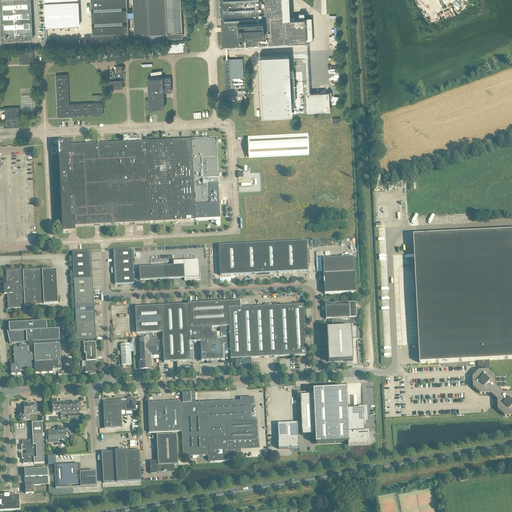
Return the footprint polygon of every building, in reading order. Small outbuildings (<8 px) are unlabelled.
[(0,0),(0,18),(1,41),(32,39),(29,0),(0,0)] [(43,0),(44,16),(78,15),(77,0),(43,0)] [(89,0),(91,33),(128,32),(126,0),(89,0)] [(132,0),(134,34),(149,34),(167,33),(167,38),(182,37),(180,0),(132,0)] [(313,40),(311,17),(304,18),(304,12),(299,13),(299,18),(296,18),(289,18),(288,0),(216,0),(217,18),(221,18),(222,32),(222,45),(223,45),(227,45),(234,45),(240,44),(243,44),(248,44),(287,42),(295,41),(305,41),(313,40)] [(33,50),(18,51),(19,64),(33,63),(33,50)] [(261,116),(291,114),(288,54),(258,56),(261,116)] [(228,59),(223,59),(224,89),(233,88),(233,78),(240,78),(243,78),(242,58),(239,58),(228,59)] [(56,75),(57,116),(103,114),(102,102),(69,104),(67,74),(56,75)] [(170,78),(162,78),(147,78),(149,108),(163,108),(162,93),(170,92),(170,78)] [(122,81),(118,81),(107,81),(107,89),(123,88),(122,81)] [(335,92),(306,93),(307,112),(336,110),(335,92)] [(19,119),(18,108),(10,108),(5,108),(5,123),(4,124),(4,127),(11,126),(11,125),(19,124),(19,119)] [(248,158),(289,156),(310,155),(309,135),(248,138),(248,158)] [(216,140),(194,141),(145,143),(149,224),(220,220),(216,140)] [(70,147),(70,142),(59,143),(63,232),(75,231),(75,227),(149,224),(145,143),(70,147)] [(489,370),(490,360),(511,358),(511,230),(414,236),(420,363),(478,361),(479,370),(473,378),(473,387),(480,394),(490,393),(498,400),(498,410),(505,416),(511,416),(511,392),(504,393),(497,386),(496,376),(489,370)] [(269,274),(308,272),(306,242),(218,246),(220,276),(259,274),(259,272),(261,272),(261,274),(266,274),(266,272),(268,272),(269,274)] [(132,250),(113,251),(115,285),(134,284),(132,250)] [(90,252),(72,253),(77,341),(96,340),(91,252),(90,252)] [(353,258),(323,259),(325,294),(355,293),(354,273),(353,258)] [(183,261),(184,265),(139,268),(140,281),(184,278),(184,281),(190,281),(194,281),(201,280),(200,274),(199,274),(199,260),(183,261)] [(4,294),(7,294),(8,309),(13,309),(23,308),(23,306),(59,305),(57,270),(42,271),(42,270),(23,271),(23,269),(6,270),(7,285),(4,285),(4,288),(3,288),(3,291),(4,291),(4,294)] [(202,361),(223,360),(223,359),(231,358),(231,359),(235,359),(235,370),(237,372),(250,371),(252,369),(251,358),(306,355),(303,305),(241,308),(240,301),(187,303),(187,305),(135,307),(136,334),(163,333),(164,362),(177,362),(177,373),(179,374),(188,374),(190,372),(189,361),(190,361),(189,342),(201,342),(202,361)] [(356,303),(349,303),(325,304),(326,319),(332,319),(356,318),(356,303)] [(332,319),(332,329),(352,328),(352,324),(356,324),(356,318),(332,319)] [(9,324),(9,330),(7,330),(10,344),(60,341),(59,329),(47,330),(46,322),(9,324)] [(352,328),(332,329),(326,329),(328,362),(353,361),(352,341),(352,339),(357,339),(357,327),(352,328)] [(140,344),(141,357),(139,357),(139,361),(139,370),(141,370),(152,369),(152,365),(154,365),(154,361),(151,361),(151,356),(159,355),(158,338),(140,339),(140,343),(140,344)] [(84,353),(86,353),(86,361),(85,361),(85,372),(91,372),(91,374),(96,374),(95,361),(97,361),(96,342),(84,343),(84,353)] [(28,354),(28,347),(13,348),(14,365),(11,365),(11,373),(13,375),(21,374),(21,371),(35,370),(35,374),(53,373),(53,370),(61,370),(60,344),(34,345),(34,353),(28,354)] [(120,345),(121,365),(131,365),(131,360),(130,344),(120,345)] [(313,395),(313,401),(313,403),(300,403),(302,435),(315,434),(315,444),(348,442),(348,446),(369,445),(369,432),(367,432),(366,432),(364,432),(364,421),(363,420),(363,416),(363,410),(347,410),(346,388),(313,390),(313,395)] [(181,401),(148,403),(149,433),(182,432),(183,457),(208,456),(208,461),(210,462),(226,462),(228,460),(240,459),(241,457),(241,449),(246,448),(246,447),(253,447),(253,448),(259,448),(258,440),(257,440),(256,420),(252,421),(251,406),(251,405),(251,401),(248,401),(248,399),(243,399),(243,401),(241,401),(240,401),(195,403),(195,393),(192,393),(192,392),(190,392),(190,393),(182,393),(183,404),(181,404),(181,401)] [(103,400),(104,414),(104,429),(122,428),(121,410),(121,401),(121,399),(103,400)] [(125,402),(125,401),(121,401),(121,410),(125,410),(125,412),(133,411),(136,410),(136,404),(136,399),(126,399),(126,402),(125,402)] [(52,413),(71,412),(81,411),(81,401),(52,403),(52,413)] [(24,408),(22,409),(19,409),(20,420),(29,420),(29,414),(36,413),(40,413),(40,404),(36,404),(29,404),(29,405),(28,405),(28,404),(24,404),(24,408)] [(27,441),(22,441),(22,443),(23,443),(23,445),(21,446),(21,450),(26,450),(26,454),(22,455),(22,459),(24,459),(24,461),(23,461),(23,464),(29,464),(28,463),(30,463),(30,464),(34,463),(34,464),(44,463),(43,435),(42,422),(32,423),(33,440),(29,441),(27,441)] [(292,449),(298,448),(299,448),(298,423),(278,424),(278,438),(278,442),(278,449),(278,450),(285,449),(291,449),(292,449)] [(62,427),(57,427),(58,431),(48,431),(49,443),(66,442),(65,431),(66,431),(72,435),(77,430),(75,429),(75,427),(74,428),(71,425),(69,428),(64,428),(62,428),(62,427)] [(178,465),(178,460),(177,435),(157,436),(158,462),(150,462),(151,475),(159,474),(159,473),(175,472),(174,465),(178,465)] [(115,452),(102,453),(103,483),(117,482),(117,483),(127,482),(126,452),(126,451),(115,452)] [(139,451),(126,452),(127,482),(141,481),(139,451)] [(80,464),(54,466),(55,488),(55,489),(72,488),(72,485),(80,485),(81,485),(81,483),(90,483),(96,482),(96,477),(95,472),(95,473),(92,473),(91,472),(90,472),(80,472),(80,464)] [(34,493),(33,485),(48,485),(47,469),(24,470),(26,494),(34,493)] [(0,511),(20,510),(19,495),(9,496),(9,491),(4,491),(4,493),(0,493),(0,511)]
